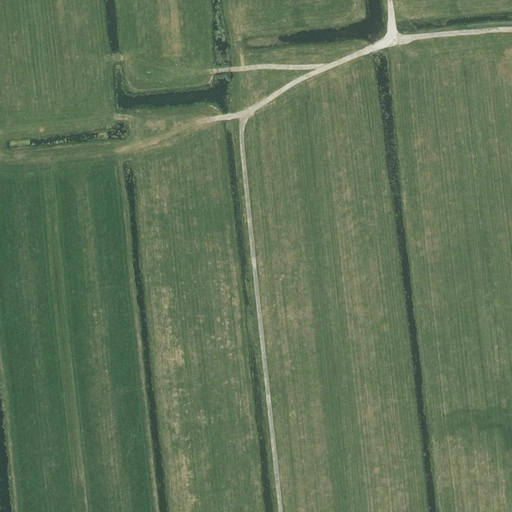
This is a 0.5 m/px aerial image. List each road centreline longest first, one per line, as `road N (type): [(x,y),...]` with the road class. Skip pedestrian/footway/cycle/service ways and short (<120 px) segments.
road 1 (track): [(281,511),(241,132),(244,117),(326,68)]
road 2 (track): [(326,68),(183,72),(98,55)]
road 3 (track): [(244,117),(215,119),(119,156)]
